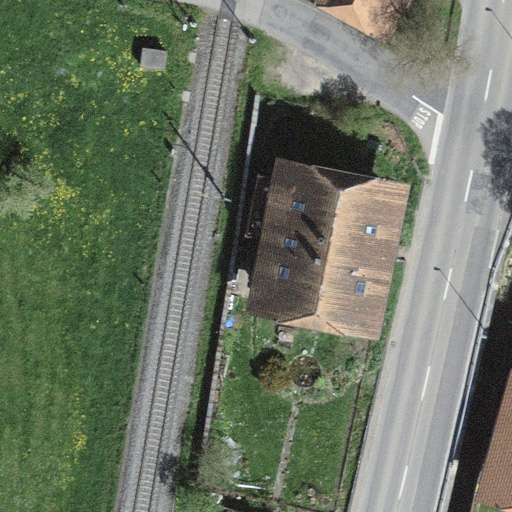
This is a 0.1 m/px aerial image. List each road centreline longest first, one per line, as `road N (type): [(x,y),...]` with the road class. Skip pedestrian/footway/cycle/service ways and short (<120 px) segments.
road 1 (secondary): [(482,129),(399,511)]
road 2 (residential): [(239,0),(352,56),(442,116),(482,129)]
road 3 (secondary): [(505,0),(482,129)]
